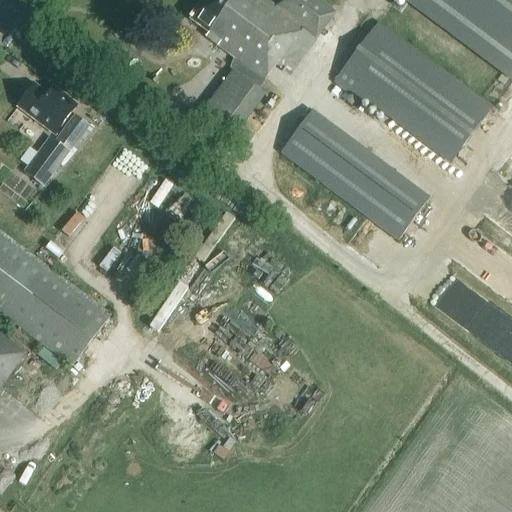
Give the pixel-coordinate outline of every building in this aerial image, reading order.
[(232,72),(259,92),(267,83),(265,81),(276,66),(290,76),(316,41),(317,41),(337,14),(316,0),(280,0),(274,8),(263,0),(204,0),(189,20),(208,34),(206,38),(239,63),(232,72)] [(511,0),(410,0),(511,76),(511,0)] [(491,110),(377,24),(333,84),(360,104),(365,98),(452,163),(491,110)] [(60,128),(71,113),(63,107),(34,86),(19,107),(47,127),(51,121),(60,128)] [(429,199),(312,112),(280,154),(398,242),(429,199)] [(75,115),(58,138),(53,134),(23,173),(44,188),(90,126),(75,115)] [(0,388),(26,353),(0,333),(0,312),(70,365),(107,315),(0,235),(0,388)] [(0,497),(16,477),(13,474),(0,463),(0,497)]
